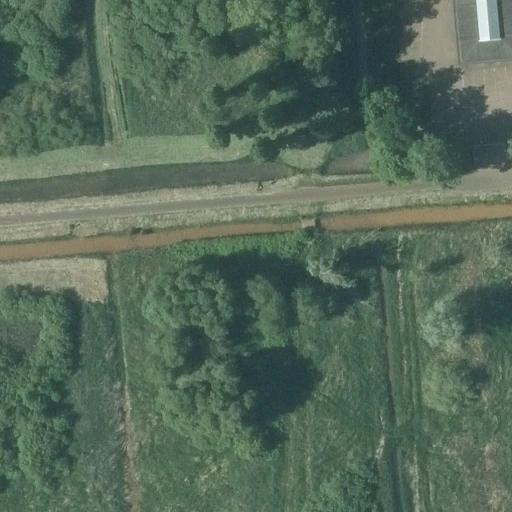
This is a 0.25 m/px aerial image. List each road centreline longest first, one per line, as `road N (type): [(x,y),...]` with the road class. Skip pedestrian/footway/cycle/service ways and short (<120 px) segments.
road 1 (track): [(340,0),(347,76),(301,122),(308,247),(282,347),(282,428),(422,439)]
road 2 (unclassified): [(494,179),(0,222)]
road 3 (track): [(307,162),(291,149),(0,169)]
road 4 (unclassified): [(426,0),(427,57),(491,136)]
